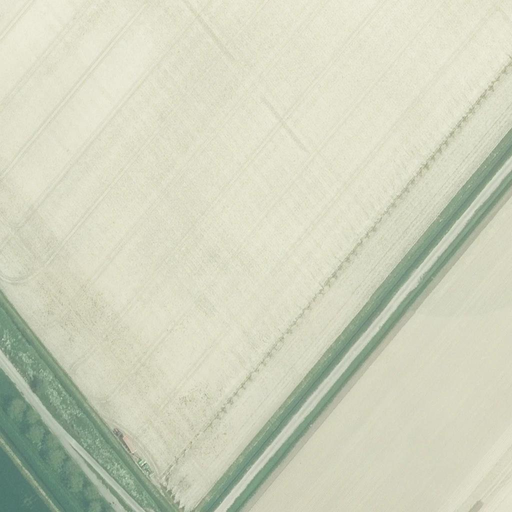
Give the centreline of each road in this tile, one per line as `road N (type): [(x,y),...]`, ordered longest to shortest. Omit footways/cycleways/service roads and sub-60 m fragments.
road 1 (unclassified): [(218,511),(511,165)]
road 2 (unclassified): [(142,511),(51,425)]
